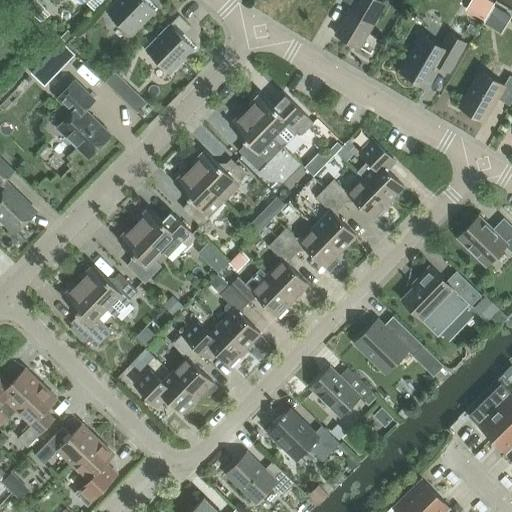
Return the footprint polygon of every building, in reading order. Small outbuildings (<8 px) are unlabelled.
[(38,0),(33,0),(27,7),(35,15),(44,6),(38,0)] [(132,35),(158,8),(149,0),(117,0),(107,11),(132,35)] [(344,0),(353,5),(336,34),(360,48),(385,4),(377,0),(344,0)] [(489,0),(482,6),(495,20),(503,13),(492,0),(489,0)] [(171,74),(197,47),(184,34),(192,26),(180,15),(146,49),(171,74)] [(441,63),(451,70),(466,44),(448,33),(441,46),(422,36),(401,72),(427,87),(441,63)] [(61,43),(42,63),(55,76),(75,56),(61,43)] [(115,72),(105,84),(119,98),(130,87),(115,72)] [(498,98),(510,105),(511,102),(511,76),(510,75),(504,86),(481,72),(461,107),(485,121),(498,98)] [(58,127),(89,158),(111,135),(85,110),(95,100),(75,80),(58,98),(72,112),(58,127)] [(252,106),(247,111),(274,137),(289,121),(296,128),(305,119),(287,101),(279,110),(261,93),(250,105),(252,106)] [(259,152),(274,137),(247,111),(243,115),(241,113),(230,125),(248,142),(239,151),(257,168),(266,159),(259,152)] [(368,160),(357,171),(363,177),(389,202),(405,186),(383,165),(391,156),(373,139),(364,148),(360,153),(368,160)] [(328,160),(337,151),(342,146),(338,143),(325,156),(320,152),(305,167),(314,175),(328,160)] [(342,146),(337,151),(347,161),(353,154),(349,151),(344,146),(343,145),(342,146)] [(196,164),(192,168),(225,201),(249,176),(231,159),(223,167),(205,150),(194,162),(196,164)] [(0,185),(14,171),(0,157),(0,185)] [(185,170),(174,182),(192,199),(183,208),(201,226),(225,201),(192,168),(187,172),(185,170)] [(334,179),(325,188),(343,206),(352,197),(373,218),(389,202),(363,177),(348,192),(334,179)] [(0,194),(0,217),(15,233),(36,211),(9,185),(0,194)] [(330,210),(315,226),(341,251),(357,235),(335,214),(343,206),(325,188),(317,197),(330,210)] [(277,196),(271,201),(281,210),(286,205),(277,196)] [(140,221),(136,225),(162,251),(168,257),(183,241),(184,243),(193,233),(176,216),(167,224),(149,207),(138,219),(140,221)] [(506,246),(511,251),(511,225),(504,218),(493,229),(479,216),(458,237),(487,265),(506,246)] [(130,228),(118,239),(136,256),(127,265),(145,283),(154,274),(162,265),(155,259),(162,251),(136,225),(131,229),(130,228)] [(286,228),(278,237),(296,255),(304,246),(326,267),(341,251),(315,226),(305,236),(302,233),(297,238),(286,228)] [(282,259),(267,274),(294,300),(309,284),(287,263),(296,255),(278,237),(269,246),(282,259)] [(253,238),(237,248),(243,258),(259,248),(253,238)] [(222,255),(214,264),(221,271),(229,262),(222,255)] [(84,278),(80,282),(107,308),(115,317),(130,302),(128,300),(138,290),(120,273),(111,282),(94,264),(82,276),(84,278)] [(420,281),(402,299),(439,334),(467,305),(469,307),(481,295),(457,271),(446,282),(430,266),(418,279),(420,281)] [(239,277),(230,286),(248,303),(256,295),(278,316),(294,300),(267,274),(260,268),(245,283),(239,277)] [(98,317),(107,308),(80,282),(76,287),(74,285),(62,297),(80,314),(71,322),(97,347),(112,331),(98,317)] [(229,314),(220,323),(246,349),(261,333),(240,312),(248,303),(230,286),(222,294),(221,295),(229,302),(225,306),(226,310),(229,314)] [(142,292),(136,299),(147,308),(153,302),(142,292)] [(173,295),(163,305),(174,316),(184,305),(173,295)] [(486,295),(473,307),(487,320),(490,316),(499,308),(486,295)] [(499,308),(490,316),(499,325),(508,316),(499,308)] [(191,326),(182,335),(200,352),(208,344),(214,350),(230,365),(246,349),(220,323),(211,332),(204,326),(198,319),(191,326)] [(405,347),(413,355),(423,344),(403,325),(393,335),(378,320),(356,342),(383,369),(405,347)] [(168,348),(181,335),(169,323),(156,337),(168,348)] [(183,361),(172,372),(198,398),(204,392),(209,396),(218,386),(192,361),(200,352),(182,335),(173,344),(183,353),(180,355),(180,359),(183,361)] [(131,367),(120,378),(125,384),(137,372),(131,367)] [(359,396),(365,402),(374,392),(348,367),(340,376),(331,367),(312,387),(341,416),(359,396)] [(0,420),(3,423),(16,410),(42,383),(26,368),(5,389),(0,384),(0,420)] [(143,375),(134,384),(152,401),(161,393),(166,398),(182,414),(198,398),(172,372),(163,381),(150,368),(143,375)] [(58,399),(42,383),(16,410),(32,425),(19,438),(28,447),(55,419),(47,411),(58,399)] [(511,392),(502,383),(469,416),(470,416),(471,416),(493,439),(511,419),(511,400),(509,398),(511,394),(511,392)] [(382,406),(373,415),(385,427),(394,418),(382,406)] [(291,409),(269,431),(297,459),(309,447),(323,460),(340,443),(321,425),(314,432),(291,409)] [(511,419),(493,439),(507,453),(506,454),(507,454),(511,448),(511,419)] [(58,450),(73,465),(99,439),(83,423),(72,435),(63,427),(36,455),(45,464),(58,450)] [(338,423),(330,431),(338,440),(347,431),(338,423)] [(99,439),(73,465),(89,480),(76,494),(88,506),(116,477),(104,466),(115,455),(99,439)] [(228,473),(257,501),(273,485),(283,494),(294,482),(272,461),(264,469),(248,453),(228,473)] [(404,511),(414,511),(434,492),(422,480),(423,479),(422,478),(392,507),(396,511),(397,511),(401,509),(404,511)] [(319,484),(308,495),(318,505),(329,495),(319,484)] [(6,488),(0,490),(0,504),(3,511),(19,511),(24,510),(19,496),(11,500),(6,488)] [(434,492),(414,511),(443,511),(450,506),(449,506),(448,507),(434,492)] [(239,511),(236,509),(233,511),(219,511),(205,497),(190,511),(239,511)]
